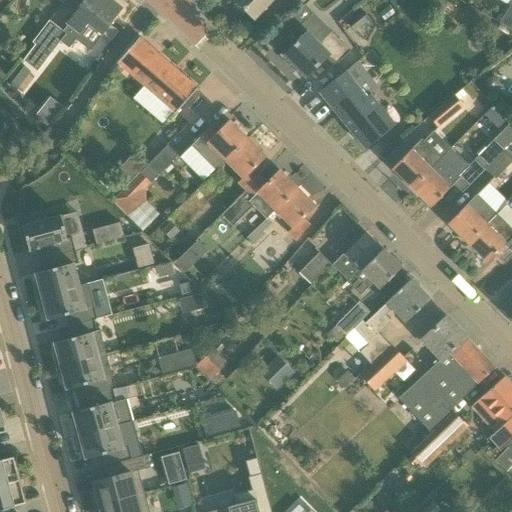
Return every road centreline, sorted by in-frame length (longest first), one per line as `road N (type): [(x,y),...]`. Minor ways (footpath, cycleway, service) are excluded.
road 1 (residential): [(511,347),(167,3)]
road 2 (track): [(0,176),(42,158),(138,21),(167,3)]
road 3 (residential): [(60,511),(0,279)]
